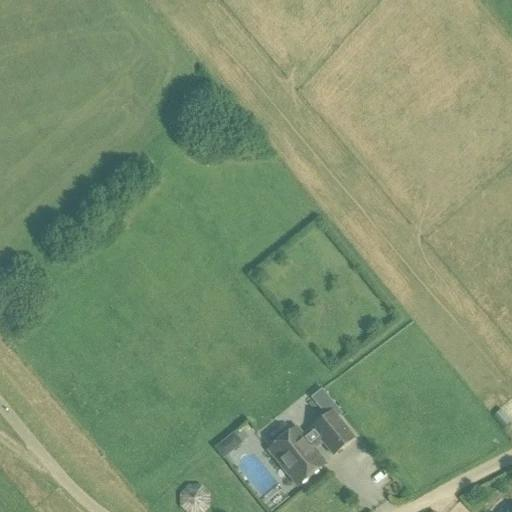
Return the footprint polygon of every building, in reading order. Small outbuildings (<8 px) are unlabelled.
[(333,413),(312,431),(335,458),(356,440),(333,413)] [(295,427),(268,449),(298,486),(325,464),(295,427)] [(232,454),(244,467),(264,449),(253,436),(232,454)] [(223,461),(229,456),(229,449),(224,443),(215,450),(223,461)] [(369,478),(392,489),(400,472),(376,461),(369,478)] [(200,485),(188,485),(179,494),(179,507),(184,511),(203,511),(210,506),(209,494),(200,485)]
